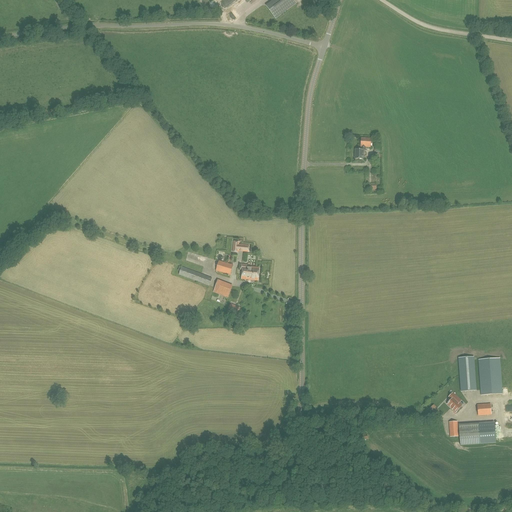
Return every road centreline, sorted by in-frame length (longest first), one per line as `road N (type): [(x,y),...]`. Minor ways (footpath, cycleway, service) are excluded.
road 1 (tertiary): [(136,511),(164,489),(269,450),(298,416),(302,190),(309,99),(323,47)]
road 2 (unclassified): [(0,37),(83,26),(219,24),(323,47)]
road 3 (track): [(50,214),(181,261),(184,252)]
road 4 (unclassified): [(511,41),(431,28),(381,0)]
